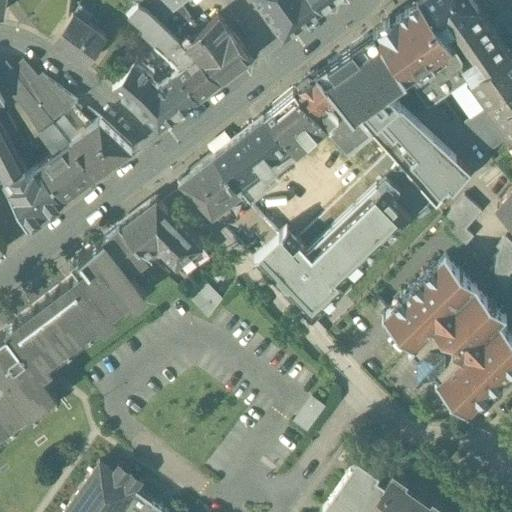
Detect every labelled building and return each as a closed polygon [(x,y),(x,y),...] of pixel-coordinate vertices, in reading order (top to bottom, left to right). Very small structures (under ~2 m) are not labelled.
[(220,80),(184,40),(161,18),(148,6),(138,0),(128,11),(145,26),(142,28),(155,39),(157,37),(184,62),(177,69),(198,97),(220,80)] [(136,0),(138,0),(148,6),(161,18),(181,3),(184,0),(136,0)] [(258,0),(283,33),(322,5),(318,0),(258,0)] [(444,31),(420,0),(413,0),(374,28),(406,75),(427,106),(443,95),(471,75),(462,60),(444,31)] [(473,0),(420,0),(444,31),(458,21),(477,49),(462,60),(471,75),(508,49),(473,0)] [(200,28),(181,3),(161,18),(184,40),(200,28)] [(51,39),(85,64),(106,34),(73,10),(51,39)] [(220,80),(246,60),(247,53),(218,13),(200,28),(184,40),(220,80)] [(374,28),(315,69),(371,133),(386,150),(430,200),(435,205),(470,165),(388,87),(406,75),(374,28)] [(511,55),(508,49),(471,75),(489,100),(462,122),(486,152),(511,134),(511,55)] [(112,84),(134,103),(158,84),(149,76),(152,73),(138,60),(141,56),(137,53),(112,84)] [(5,61),(0,65),(0,89),(1,93),(10,85),(20,101),(39,129),(53,118),(70,137),(99,116),(42,72),(37,75),(23,58),(11,68),(5,61)] [(158,84),(134,103),(158,127),(198,97),(177,69),(158,84)] [(315,69),(295,86),(327,122),(334,130),(330,133),(348,153),(371,133),(315,69)] [(264,111),(295,150),(327,122),(295,86),(264,111)] [(264,111),(239,131),(273,172),(297,152),(295,150),(264,111)] [(28,170),(0,116),(0,172),(27,223),(31,219),(32,222),(42,215),(40,213),(50,206),(51,208),(60,201),(59,199),(62,196),(39,162),(28,170)] [(95,172),(132,146),(99,116),(70,137),(95,172)] [(95,172),(70,137),(53,118),(39,129),(55,150),(39,162),(62,196),(95,172)] [(212,152),(252,200),(278,179),(273,172),(239,131),(212,152)] [(286,222),(279,230),(253,254),(312,316),(430,200),(386,150),(299,235),(286,222)] [(265,243),(279,230),(252,200),(212,152),(179,177),(212,212),(220,220),(221,220),(222,220),(220,218),(223,218),(226,218),(229,219),(234,220),(238,222),(243,225),(247,229),(251,233),(254,229),(265,243)] [(472,183),(445,215),(453,221),(446,230),(463,245),(474,232),(466,225),(489,198),(472,183)] [(511,217),(511,185),(497,204),(511,217)] [(212,250),(155,194),(119,222),(148,252),(158,244),(185,272),(212,250)] [(148,252),(119,222),(79,253),(80,255),(74,260),(82,270),(0,332),(0,369),(1,370),(0,370),(0,430),(8,424),(13,431),(14,430),(15,429),(11,423),(31,408),(35,414),(37,413),(37,412),(32,406),(52,391),(57,398),(59,396),(39,371),(49,364),(45,358),(64,343),(68,349),(70,348),(66,342),(86,327),(90,333),(91,332),(87,326),(99,317),(103,323),(114,315),(109,309),(129,294),(134,300),(145,291),(128,269),(148,252)] [(511,240),(506,234),(497,243),(501,247),(492,257),(497,261),(487,271),(503,287),(511,278),(511,275),(508,272),(511,268),(511,240)] [(445,253),(382,315),(411,345),(408,348),(416,357),(416,372),(431,372),(438,378),(436,380),(466,412),(511,367),(511,333),(499,322),(506,315),(445,253)] [(206,313),(224,296),(208,279),(190,295),(206,313)] [(311,392),(293,417),(307,427),(325,402),(311,392)] [(359,511),(360,511),(361,511),(444,511),(447,509),(432,499),(428,504),(423,501),(425,499),(416,493),(415,495),(404,487),(408,481),(393,471),(384,483),(376,478),(379,473),(356,457),(322,506),(331,511),(179,511),(137,484),(143,476),(118,458),(113,466),(99,455),(58,511),(359,511)]
